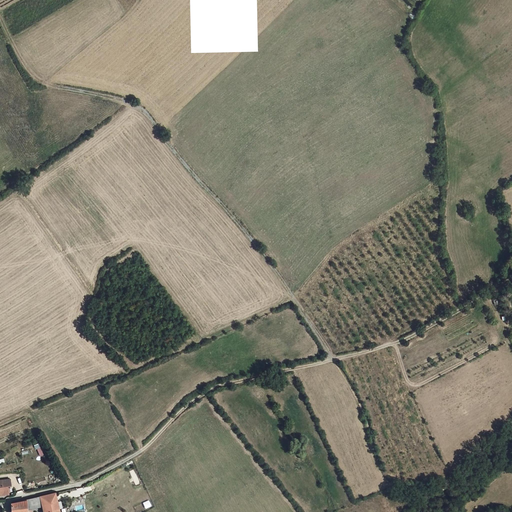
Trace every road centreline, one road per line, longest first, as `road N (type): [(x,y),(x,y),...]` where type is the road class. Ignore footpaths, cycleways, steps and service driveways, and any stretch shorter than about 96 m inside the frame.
road 1 (track): [(461,312),(395,344),(217,383),(146,444),(65,486)]
road 2 (track): [(292,299),(258,245),(148,114),(131,102),(50,84),(31,71),(0,16)]
road 3 (unknown): [(0,424),(292,299)]
